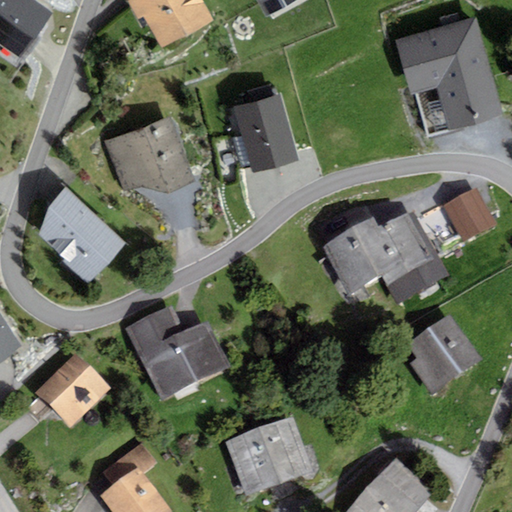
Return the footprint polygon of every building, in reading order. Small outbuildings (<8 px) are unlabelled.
[(36,0),(0,0),(0,44),(22,60),(55,13),(36,0)] [(130,0),(127,2),(137,20),(144,17),(162,49),(214,19),(203,0),(130,0)] [(302,0),(257,0),(269,20),(302,0)] [(503,116),(475,17),(395,42),(411,95),(416,93),(428,137),(503,116)] [(300,161),(281,94),(233,108),(252,175),(300,161)] [(194,183),(172,117),(105,142),(124,194),(141,186),(167,195),(194,183)] [(125,244),(66,188),(49,209),(39,236),(88,283),(125,244)] [(476,188),(444,206),(464,243),(496,225),(476,188)] [(413,210),(383,225),(404,262),(381,275),(398,305),(449,277),(413,210)] [(322,248),(347,295),(381,275),(404,262),(383,225),(379,227),(373,218),(322,248)] [(162,402),(231,367),(207,320),(185,331),(172,305),(124,329),(162,402)] [(0,361),(22,346),(0,314),(0,361)] [(483,360),(449,315),(408,345),(418,358),(410,364),(434,396),(483,360)] [(71,427),(111,388),(78,354),(38,392),(71,427)] [(224,443),(246,497),(312,471),(290,416),(224,443)] [(156,464),(140,444),(104,472),(115,486),(138,468),(143,474),(156,464)] [(415,511),(433,491),(394,457),(347,511),(415,511)] [(143,474),(138,468),(115,486),(100,497),(112,511),(172,511),(173,511),(143,474)]
